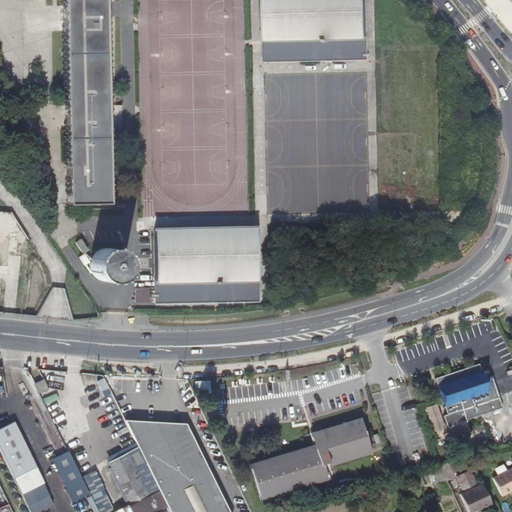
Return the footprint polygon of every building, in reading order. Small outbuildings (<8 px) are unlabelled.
[(106,204),(101,0),(62,0),(66,204),(106,204)] [(261,0),(263,61),(365,57),(363,0),(261,0)] [(255,299),(253,226),(215,226),(145,230),(146,243),(152,243),(154,302),(255,299)] [(112,249),(107,248),(102,248),(98,250),(94,253),(91,257),(89,262),(90,267),(91,272),(95,275),(99,278),(104,280),(109,279),(113,278),(117,275),(120,270),(121,266),(121,260),(119,256),(116,252),(112,249)] [(31,287),(33,270),(24,269),(22,286),(31,287)] [(148,302),(148,288),(133,288),(134,303),(148,302)] [(22,291),(19,314),(41,317),(43,294),(22,291)] [(443,400),(448,414),(443,416),(447,429),(503,410),(492,378),(485,380),(479,365),(436,379),(443,400)] [(33,383),(37,393),(47,388),(42,379),(33,383)] [(100,392),(107,389),(102,379),(96,382),(100,392)] [(424,407),(434,443),(447,440),(436,404),(424,407)] [(167,511),(226,511),(178,414),(121,418),(167,511)] [(312,435),(315,446),(253,463),(261,491),(322,473),(320,463),(368,450),(360,421),(312,435)] [(12,422),(0,428),(0,453),(13,479),(35,468),(12,422)] [(105,462),(127,505),(145,496),(124,452),(105,462)] [(35,468),(13,479),(20,493),(42,482),(35,468)] [(511,471),(492,482),(502,500),(511,495),(510,493),(511,491),(511,471)] [(456,479),(461,491),(475,485),(470,473),(456,479)] [(481,486),(460,496),(467,511),(482,511),(492,507),(481,486)] [(166,511),(157,494),(118,511),(166,511)]
